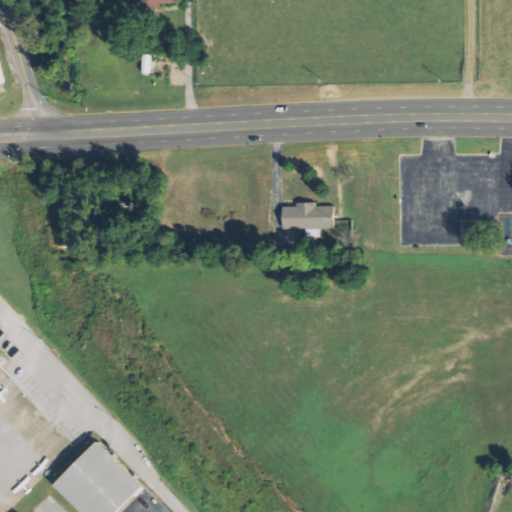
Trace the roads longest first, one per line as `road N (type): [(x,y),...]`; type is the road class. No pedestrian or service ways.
road 1 (primary): [(511,117),(0,136)]
road 2 (residential): [(184,511),(0,308)]
road 3 (tertiary): [(48,134),(1,0)]
